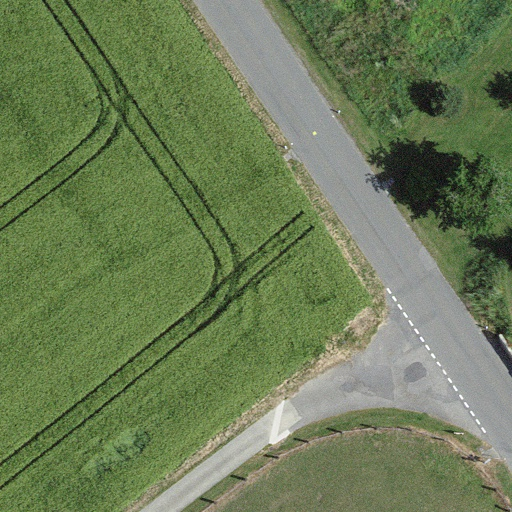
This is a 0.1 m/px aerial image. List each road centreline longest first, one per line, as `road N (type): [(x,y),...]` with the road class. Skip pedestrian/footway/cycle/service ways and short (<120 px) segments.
road 1 (tertiary): [(226,0),(511,421)]
road 2 (track): [(159,511),(279,421),(445,323)]
